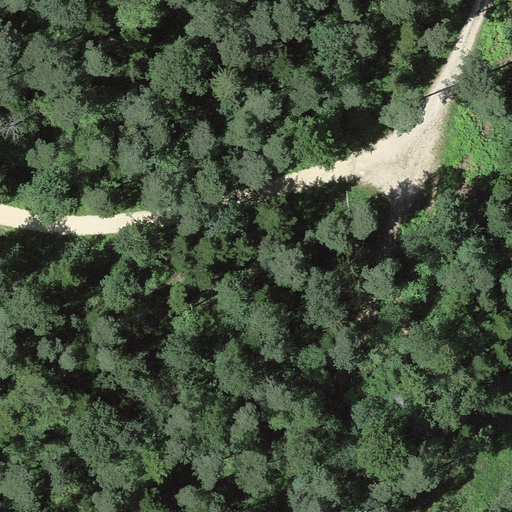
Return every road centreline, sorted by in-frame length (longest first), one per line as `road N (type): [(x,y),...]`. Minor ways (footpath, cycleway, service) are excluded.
road 1 (track): [(486,0),(433,104),(372,159),(167,219),(50,225),(0,214)]
road 2 (track): [(289,511),(400,204),(375,0)]
